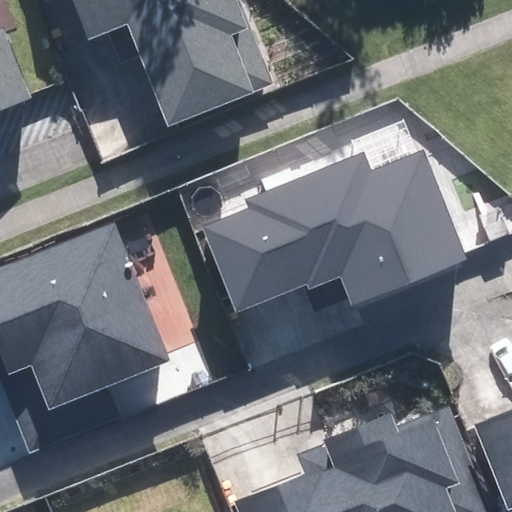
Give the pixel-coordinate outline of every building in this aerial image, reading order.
[(171,128),(280,84),(245,0),(74,0),(93,44),(130,29),(171,128)] [(0,114),(37,99),(8,29),(0,32),(0,114)] [(470,262),(426,150),(375,170),(368,154),(249,201),(252,208),(207,225),(241,311),(309,284),(312,291),(344,278),(355,308),(470,262)] [(176,362),(120,220),(0,267),(0,345),(1,345),(14,376),(37,367),(54,410),(176,362)] [(403,422),(394,402),(321,431),(324,438),(295,450),(301,466),(235,492),(242,511),(491,511),(448,404),(403,422)] [(511,506),(511,416),(478,430),(510,507),(511,506)]
